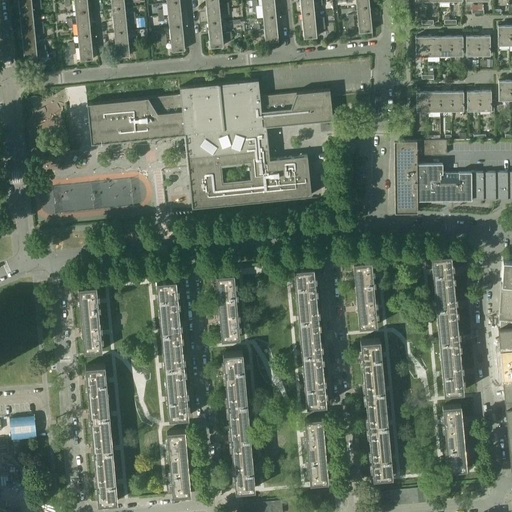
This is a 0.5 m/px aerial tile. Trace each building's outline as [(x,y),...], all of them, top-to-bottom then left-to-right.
[(86,0),(73,0),(75,12),(88,10),(86,0)] [(218,0),(205,0),(206,10),(219,8),(218,0)] [(312,0),(308,0),(300,1),(301,13),(314,11),(312,0)] [(179,1),(166,2),(168,14),(180,13),(179,1)] [(274,3),(261,4),(262,17),(275,15),(274,3)] [(31,4),(19,5),(20,17),(33,16),(31,4)] [(124,6),(111,8),(113,20),(125,18),(124,6)] [(369,6),(356,8),(357,19),(370,18),(369,6)] [(219,8),(206,10),(207,22),(220,21),(219,8)] [(88,10),(75,12),(76,23),(89,22),(88,10)] [(314,11),(301,13),(302,25),(315,23),(314,11)] [(180,13),(168,14),(169,26),(182,25),(180,13)] [(275,15),(262,17),(264,29),(276,27),(275,15)] [(33,16),(20,17),(21,29),(34,28),(33,16)] [(125,18),(113,20),(114,32),(127,30),(125,18)] [(370,18),(357,19),(358,32),(371,30),(370,18)] [(220,21),(207,22),(208,34),(221,33),(220,21)] [(89,22),(76,23),(77,35),(90,34),(89,22)] [(315,23),(302,25),(303,37),(316,36),(315,23)] [(182,25),(169,26),(170,38),(183,37),(182,25)] [(509,25),(497,25),(497,44),(509,44),(509,25)] [(278,40),(276,27),(264,29),(265,41),(278,40)] [(34,28),(21,29),(22,41),(35,40),(34,28)] [(127,30),(114,32),(115,44),(128,42),(127,30)] [(221,33),(208,34),(210,47),(223,45),(221,33)] [(90,34),(77,35),(79,47),(91,46),(90,34)] [(449,35),(438,36),(438,55),(450,55),(449,35)] [(462,35),(449,35),(450,55),(462,55),(462,35)] [(477,35),(465,35),(466,55),(477,54),(477,35)] [(489,35),(477,35),(477,54),(490,54),(489,35)] [(427,36),(415,36),(415,55),(427,55),(427,36)] [(438,36),(427,36),(427,55),(438,55),(438,36)] [(183,37),(170,38),(171,50),(184,49),(183,37)] [(35,40),(22,41),(23,53),(36,52),(35,40)] [(128,42),(115,44),(116,56),(129,55),(128,42)] [(91,46),(79,47),(80,60),(93,58),(91,46)] [(36,52),(23,53),(25,65),(37,64),(36,52)] [(184,133),(191,206),(311,194),(307,154),(269,158),(266,125),(332,118),(329,88),(259,95),(257,78),(179,86),(180,93),(87,102),(91,143),(184,133)] [(509,80),(498,80),(498,99),(510,99),(509,80)] [(463,90),(450,91),(450,110),(463,110),(463,90)] [(466,110),(478,110),(478,90),(466,90),(466,110)] [(490,90),(478,90),(478,110),(490,109),(490,90)] [(416,91),(416,103),(416,110),(428,110),(427,91),(420,91),(416,91)] [(439,91),(427,91),(428,110),(439,110),(439,91)] [(450,91),(439,91),(439,110),(450,110),(450,91)] [(511,198),(511,170),(458,171),(458,172),(442,172),(441,163),(416,163),(416,153),(417,154),(469,153),(470,163),(511,162),(511,137),(510,138),(505,138),(485,138),(478,138),(473,138),(450,139),(444,139),(431,139),(425,139),(393,139),(394,212),(417,211),(416,199),(417,199),(440,199),(442,201),(448,201),(450,199),(511,198)] [(431,255),(431,262),(434,289),(453,288),(450,253),(431,255)] [(511,259),(502,259),(501,276),(498,318),(500,319),(511,319),(511,259)] [(352,262),(354,276),(354,278),(372,277),(371,260),(352,262)] [(293,267),(294,275),(297,302),(316,301),(313,266),(293,267)] [(215,274),(217,289),(217,291),(235,289),(233,273),(215,274)] [(372,277),(354,278),(356,295),(374,293),(372,277)] [(156,280),(157,289),(159,315),(178,313),(175,278),(156,280)] [(78,287),(79,301),(79,304),(97,302),(96,285),(78,287)] [(453,288),(434,289),(437,323),(456,321),(453,288)] [(235,289),(217,291),(218,307),(236,305),(235,289)] [(374,293),(356,295),(357,310),(375,309),(374,293)] [(316,301),(297,302),(300,336),(319,334),(316,301)] [(97,302),(79,304),(81,319),(99,318),(97,302)] [(236,305),(218,307),(220,323),(238,321),(236,305)] [(375,309),(357,310),(358,326),(377,324),(375,309)] [(178,313),(159,315),(162,349),(182,347),(178,313)] [(99,318),(81,319),(82,335),(100,334),(99,318)] [(499,327),(497,327),(499,349),(511,347),(511,319),(500,319),(499,327)] [(238,321),(220,323),(221,338),(239,337),(238,321)] [(456,321),(437,323),(440,358),(460,356),(456,321)] [(100,334),(82,335),(84,351),(102,349),(100,334)] [(319,334),(300,336),(303,370),(322,368),(319,334)] [(379,338),(360,340),(363,375),(382,373),(379,338)] [(182,347),(162,349),(165,382),(185,381),(182,347)] [(511,347),(499,349),(502,377),(511,375),(511,347)] [(222,352),(223,360),(226,387),(245,385),(242,350),(222,352)] [(460,356),(440,358),(443,391),(463,390),(460,356)] [(85,365),(86,373),(88,400),(107,398),(104,363),(85,365)] [(322,368),(303,370),(306,404),(325,402),(322,368)] [(382,373),(363,375),(366,409),(385,408),(382,373)] [(511,376),(502,377),(510,468),(511,467),(511,376)] [(185,381),(165,382),(169,417),(188,415),(185,381)] [(245,385),(226,387),(229,421),(248,419),(245,385)] [(107,398),(88,400),(91,434),(111,432),(107,398)] [(442,405),(443,413),(443,422),(461,420),(460,404),(442,405)] [(385,408),(366,409),(369,444),(389,443),(385,408)] [(304,418),(305,432),(305,435),(323,433),(322,417),(304,418)] [(248,419),(229,421),(232,455),(251,453),(248,419)] [(461,420),(443,422),(445,438),(463,436),(461,420)] [(166,431),(167,445),(168,447),(186,446),(184,429),(166,431)] [(111,432),(91,434),(94,467),(114,465),(111,432)] [(323,433),(305,435),(307,451),(325,449),(323,433)] [(463,436),(445,438),(446,453),(464,452),(463,436)] [(389,443),(369,444),(372,476),(392,475),(389,443)] [(186,446),(168,447),(169,464),(187,462),(186,446)] [(325,449),(307,451),(308,466),(326,464),(325,449)] [(464,452),(446,453),(448,469),(466,468),(464,452)] [(251,453),(232,455),(235,489),(241,488),(254,487),(251,453)] [(187,462),(169,464),(171,479),(189,478),(187,462)] [(326,464),(308,466),(309,482),(327,480),(326,464)] [(114,465),(94,467),(97,502),(117,500),(114,465)] [(189,478),(171,479),(172,494),(190,493),(189,478)] [(425,486),(418,487),(419,500),(426,500),(425,486)] [(378,503),(387,502),(386,490),(377,491),(378,503)]
